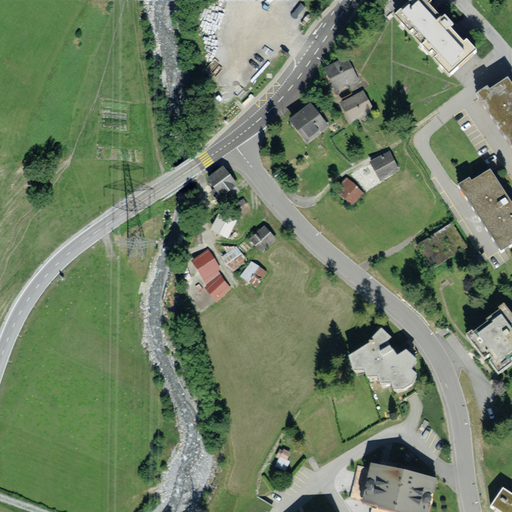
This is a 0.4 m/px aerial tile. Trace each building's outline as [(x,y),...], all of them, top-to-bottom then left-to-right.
[(429,0),(407,0),(393,14),(409,32),(412,29),(416,33),(413,35),(429,52),(432,49),(436,54),(433,56),(448,73),(475,48),(466,39),(464,41),(449,26),(452,23),(444,14),(441,17),(427,2),(429,0)] [(326,71),(336,91),(357,81),(346,61),(326,71)] [(490,90),(478,98),(511,146),(511,88),(509,84),(493,95),(490,90)] [(363,93),(341,105),(351,124),(373,112),(363,93)] [(289,124),(307,145),(328,128),(310,106),(289,124)] [(372,165),(381,182),(398,172),(388,156),(372,165)] [(237,183),(223,165),(207,177),(220,195),(237,183)] [(470,182),(459,189),(503,257),(511,251),(511,207),(492,175),(473,187),(470,182)] [(364,195),(347,182),(336,195),(353,209),(364,195)] [(249,208),(242,198),(235,204),(242,213),(249,208)] [(227,237),(234,223),(216,214),(209,228),(227,237)] [(264,225),(248,239),(262,253),(277,239),(264,225)] [(232,271),(247,260),(236,246),(221,245),(227,252),(221,257),(232,271)] [(221,268),(208,249),(191,260),(204,280),(221,268)] [(267,272),(251,260),(240,275),(256,287),(267,272)] [(216,302),(231,289),(219,275),(204,288),(216,302)] [(144,293),(167,295),(168,285),(145,282),(144,293)] [(487,318),(488,321),(467,336),(501,380),(511,371),(511,318),(502,306),(487,318)] [(393,342),(383,334),(375,346),(352,360),(356,374),(367,374),(370,380),(380,380),(383,388),(395,388),(396,393),(405,394),(414,389),(420,379),(414,374),(419,365),(409,355),(399,360),(390,345),(393,342)] [(288,460),(292,452),(283,449),(282,450),(280,449),(276,456),(279,458),(275,466),(286,471),(290,461),(288,460)] [(430,511),(437,483),(375,470),(367,509),(371,510),(371,511),(430,511)] [(511,511),(511,495),(504,491),(491,511),(492,511),(511,511)] [(257,496),(246,511),(266,511),(267,511),(269,511),(273,507),(257,496)]
